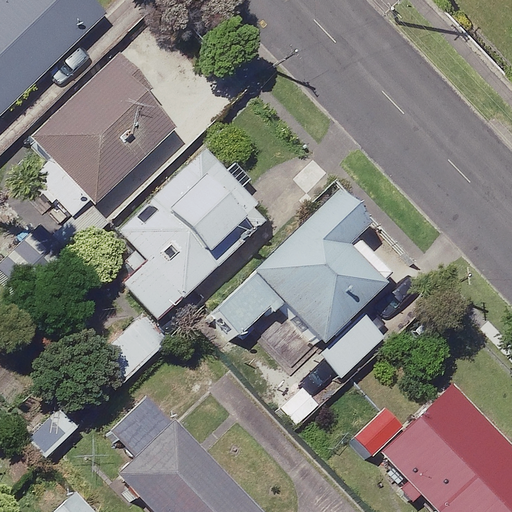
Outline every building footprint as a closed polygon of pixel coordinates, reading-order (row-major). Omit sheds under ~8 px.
[(0,114),(95,24),(71,0),(4,0),(0,4),(0,114)] [(170,136),(109,73),(28,150),(89,214),(170,136)] [(257,230),(195,163),(110,241),(133,266),(113,285),(153,327),(257,230)] [(358,232),(331,202),(206,319),(230,345),(244,331),(260,347),(282,326),(309,355),(385,283),(347,242),(358,232)] [(160,350),(135,322),(90,363),(115,391),(160,350)] [(511,511),(511,470),(442,398),(374,464),(420,511),(511,511)] [(241,511),(139,404),(105,436),(133,467),(115,484),(140,511),(241,511)] [(73,433),(49,411),(28,435),(51,457),(73,433)] [(74,511),(66,503),(56,511),(74,511)]
